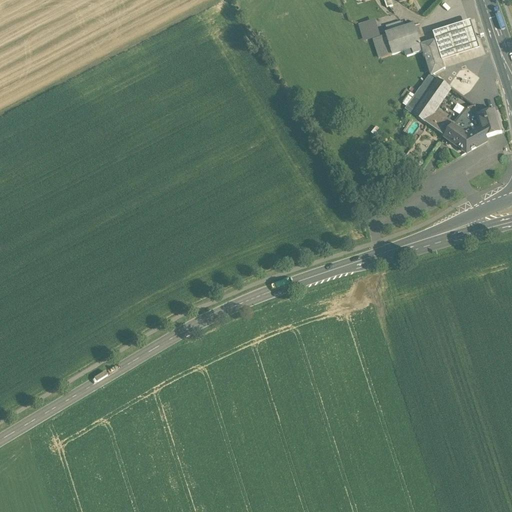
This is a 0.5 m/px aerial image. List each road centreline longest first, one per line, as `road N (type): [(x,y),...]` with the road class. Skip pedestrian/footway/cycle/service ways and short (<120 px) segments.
road 1 (tertiary): [(489,218),(232,307),(0,441)]
road 2 (track): [(0,113),(220,0)]
